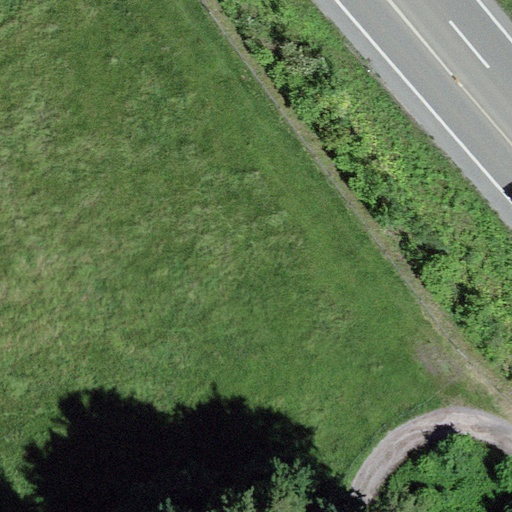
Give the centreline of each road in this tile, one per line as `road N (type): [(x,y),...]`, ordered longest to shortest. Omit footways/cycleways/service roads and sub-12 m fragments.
road 1 (track): [(359,511),(374,459),(475,402),(511,437)]
road 2 (trunk): [(511,141),(391,0)]
